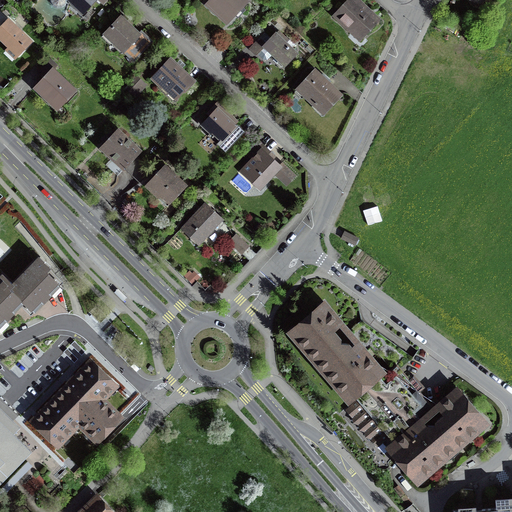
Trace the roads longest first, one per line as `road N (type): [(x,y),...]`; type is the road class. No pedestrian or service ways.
road 1 (residential): [(333,185),(136,0)]
road 2 (secondary): [(3,143),(186,336)]
road 3 (secondary): [(198,323),(3,143)]
road 4 (residential): [(301,243),(511,399)]
road 5 (secondary): [(361,511),(237,364)]
road 6 (tertiary): [(154,394),(75,323),(55,322),(0,348)]
road 7 (secondary): [(225,376),(353,511)]
road 8 (residential): [(333,185),(412,25)]
road 9 (residential): [(67,511),(166,406)]
